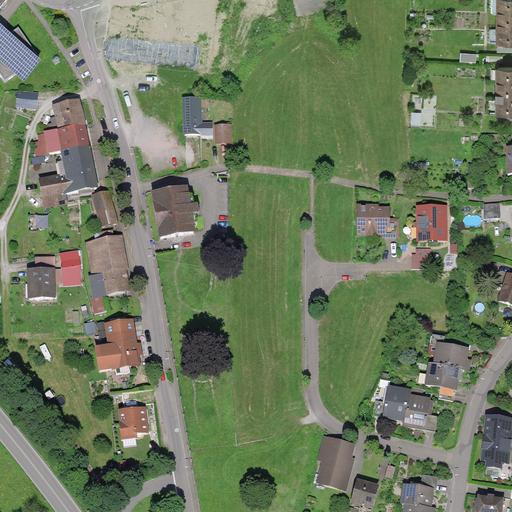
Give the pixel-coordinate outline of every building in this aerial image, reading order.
[(198,0),(162,0),(158,28),(194,33),(198,0)] [(256,0),(225,0),(221,34),(279,41),(281,18),(255,15),(256,0)] [(511,41),(511,0),(497,0),(496,42),(511,41)] [(0,73),(5,80),(37,58),(17,28),(0,39),(0,73)] [(511,111),(511,67),(497,67),(497,111),(511,111)] [(40,93),(17,92),(16,107),(39,109),(40,93)] [(183,100),(185,136),(201,136),(202,136),(202,138),(212,138),(212,123),(201,124),(200,99),(183,100)] [(53,107),(59,132),(87,127),(81,101),(53,107)] [(230,125),(215,126),(216,144),(231,143),(230,125)] [(49,156),(61,153),(91,148),(87,127),(59,132),(45,134),(49,156)] [(98,190),(91,148),(61,153),(65,176),(40,180),(45,208),(69,203),(67,196),(98,190)] [(186,186),(151,191),(158,235),(199,229),(195,201),(188,202),(186,186)] [(93,197),(101,227),(117,223),(110,193),(93,197)] [(484,205),(485,219),(501,218),(500,204),(484,205)] [(357,206),(358,237),(400,237),(400,219),(392,219),(392,208),(380,208),(380,206),(357,206)] [(448,242),(447,206),(416,206),(417,243),(448,242)] [(119,237),(85,243),(90,274),(87,274),(92,299),(102,297),(129,292),(119,237)] [(432,250),(417,250),(417,255),(413,255),(413,269),(432,269),(432,250)] [(37,271),(28,271),(28,298),(56,298),(55,258),(37,259),(37,271)] [(499,302),(511,305),(511,275),(508,274),(499,302)] [(102,297),(92,299),(88,299),(91,316),(105,314),(102,297)] [(123,318),(108,321),(110,334),(125,331),(123,318)] [(110,334),(102,335),(109,370),(137,365),(135,355),(139,355),(136,343),(133,344),(130,330),(125,331),(110,334)] [(470,350),(438,345),(435,364),(467,369),(470,350)] [(428,367),(425,387),(441,389),(440,398),(456,401),(460,371),(428,367)] [(389,387),(384,419),(402,422),(404,410),(407,410),(428,414),(431,399),(410,396),(411,391),(389,387)] [(428,414),(407,410),(404,427),(425,431),(428,414)] [(149,435),(146,411),(117,414),(120,439),(149,435)] [(511,471),(511,458),(511,420),(485,418),(482,462),(487,462),(487,469),(511,471)] [(358,446),(323,438),(312,484),(347,492),(358,446)] [(390,465),(387,476),(393,478),(396,467),(390,465)] [(423,475),(421,487),(435,489),(436,489),(438,477),(423,475)] [(372,511),(379,486),(357,480),(351,507),(370,511),(372,511)] [(421,487),(404,485),(402,504),(405,505),(433,509),(435,489),(421,487)] [(478,497),(477,511),(503,511),(504,499),(478,497)]
